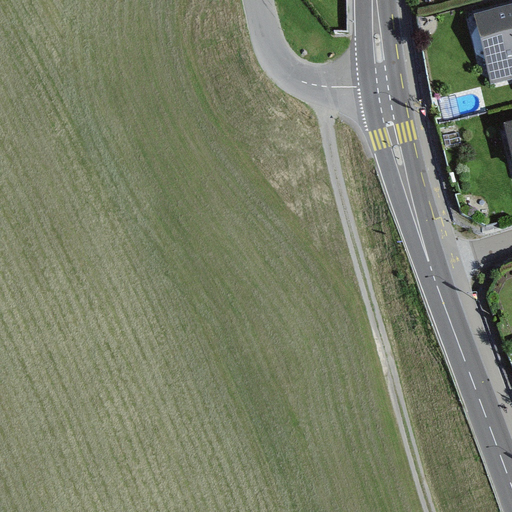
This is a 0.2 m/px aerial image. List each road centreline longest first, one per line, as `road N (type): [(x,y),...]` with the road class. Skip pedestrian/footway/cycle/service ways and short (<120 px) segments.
road 1 (track): [(328,87),(336,175),(433,511)]
road 2 (primary): [(433,272),(511,486)]
road 3 (primary): [(382,83),(433,272)]
road 4 (unclassified): [(257,0),(273,54),(293,77),(328,87),(382,83)]
